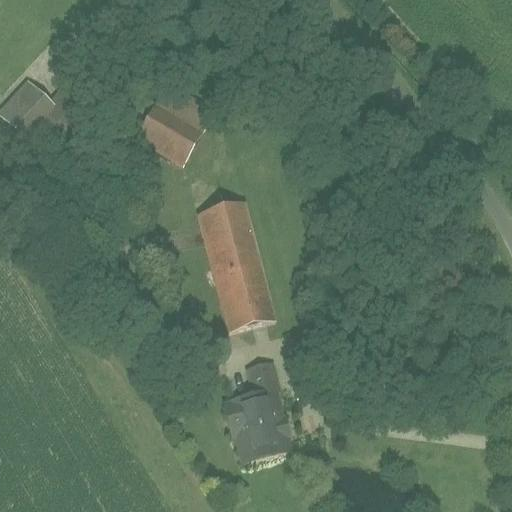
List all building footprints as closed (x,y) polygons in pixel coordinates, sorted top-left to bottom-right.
[(32,84),(3,115),(29,140),(59,109),(32,84)] [(214,112),(173,91),(143,147),(185,168),(214,112)] [(276,328),(246,209),(199,221),(230,340),(276,328)] [(199,333),(171,340),(177,364),(206,356),(199,333)] [(267,402),(230,412),(246,470),(283,460),(267,402)]
